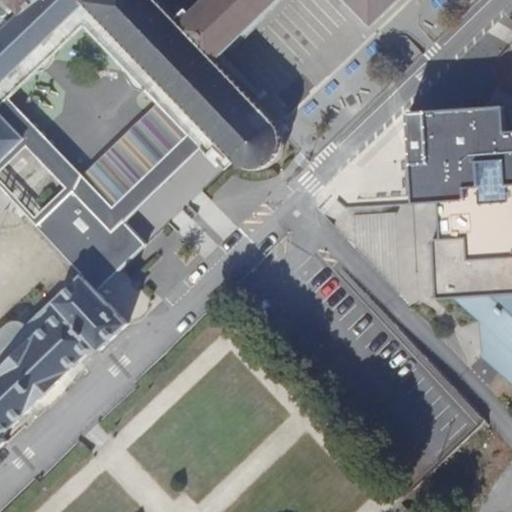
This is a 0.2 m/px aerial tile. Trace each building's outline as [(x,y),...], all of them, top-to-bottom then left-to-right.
[(0,0),(0,160),(25,137),(0,110),(0,86),(36,51),(78,10),(88,0),(160,0),(181,21),(203,0),(0,0)] [(160,0),(88,0),(78,10),(135,69),(141,76),(194,131),(204,141),(229,166),(238,158),(243,163),(252,166),(260,167),(269,165),(276,161),(282,155),(285,146),(286,140),(286,137),(285,132),(281,124),(218,58),(181,21),(160,0)] [(203,0),(181,21),(218,58),(278,0),(353,0),(377,23),(400,0),(203,0)] [(433,276),(434,286),(435,304),(453,303),(479,325),(481,358),(511,386),(511,131),(510,109),(425,115),(421,116),(408,116),(411,172),(413,210),(441,208),(443,244),(431,245),(433,276)] [(194,131),(112,209),(104,217),(114,228),(125,217),(204,141),(194,131)] [(84,179),(75,188),(104,217),(112,209),(84,179)] [(37,225),(86,276),(100,289),(149,242),(125,217),(114,228),(104,217),(75,188),(37,225)] [(114,305),(100,289),(86,276),(58,302),(66,310),(17,357),(0,373),(0,448),(8,440),(4,435),(98,344),(104,349),(132,323),(114,305)] [(409,511),(402,503),(392,511),(409,511)]
